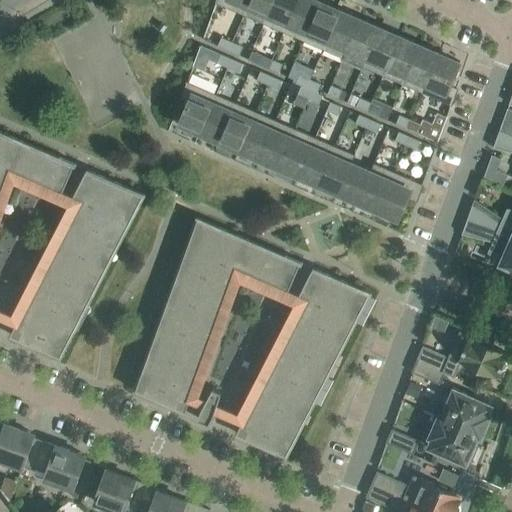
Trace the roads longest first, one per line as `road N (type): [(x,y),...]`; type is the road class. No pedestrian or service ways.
road 1 (residential): [(340,511),(511,53)]
road 2 (residential): [(316,511),(0,373)]
